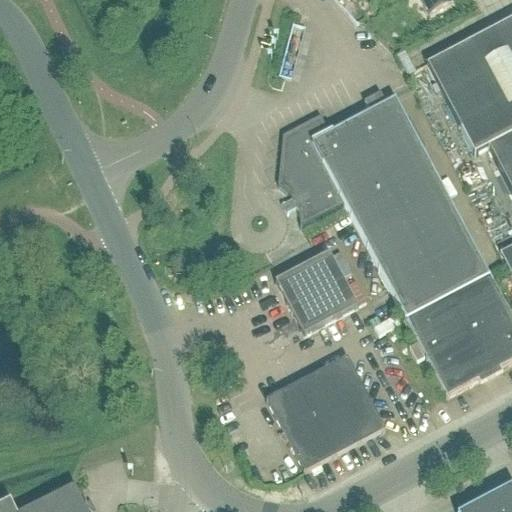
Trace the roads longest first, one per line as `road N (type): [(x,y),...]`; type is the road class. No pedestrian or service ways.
road 1 (unclassified): [(206,491),(177,441),(150,311),(86,176)]
road 2 (tertiary): [(245,0),(218,86),(199,114),(86,176)]
road 3 (unclassified): [(334,511),(511,418)]
road 4 (tertiary): [(86,176),(19,33),(0,12)]
